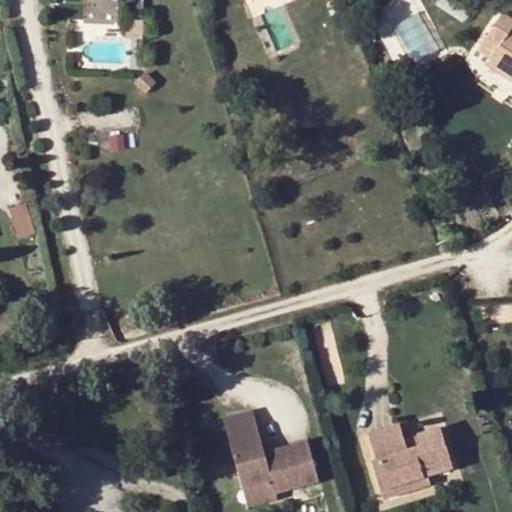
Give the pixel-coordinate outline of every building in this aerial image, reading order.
[(511,26),(498,17),(483,39),(496,48),(492,55),(485,66),(511,83),(511,26)] [(496,48),(483,39),(478,46),(492,55),(496,48)] [(155,86),(144,75),(134,85),(145,97),(155,86)] [(35,237),(26,207),(9,212),(18,242),(35,237)] [(226,425),(245,494),(274,486),(277,497),(320,484),(309,446),(276,455),(278,461),(268,464),(266,458),(255,417),(226,425)] [(407,450),(404,440),(400,426),(368,436),(375,460),(370,462),(379,490),(407,482),(410,491),(430,485),(427,475),(452,468),(440,429),(418,435),(421,445),(407,450)] [(418,435),(404,440),(407,450),(421,445),(418,435)] [(276,455),(266,458),(268,464),(278,461),(276,455)] [(407,482),(379,490),(381,499),(410,491),(407,482)] [(274,486),(245,494),(250,511),(279,503),(277,497),(274,486)]
